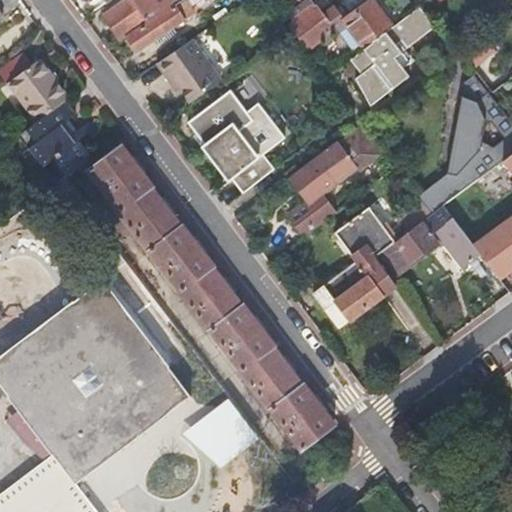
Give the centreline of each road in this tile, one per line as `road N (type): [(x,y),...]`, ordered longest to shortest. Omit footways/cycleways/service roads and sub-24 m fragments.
road 1 (residential): [(42,0),(366,427)]
road 2 (residential): [(366,427),(511,315)]
